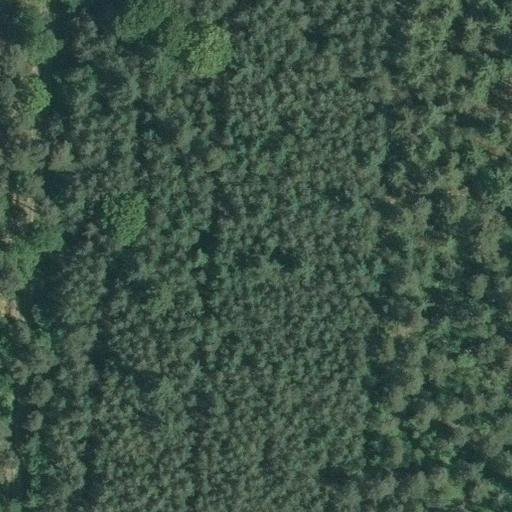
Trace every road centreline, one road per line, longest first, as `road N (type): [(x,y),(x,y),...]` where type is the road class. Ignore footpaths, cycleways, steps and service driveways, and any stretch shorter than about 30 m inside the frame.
road 1 (track): [(366,511),(409,0)]
road 2 (track): [(50,0),(15,511)]
